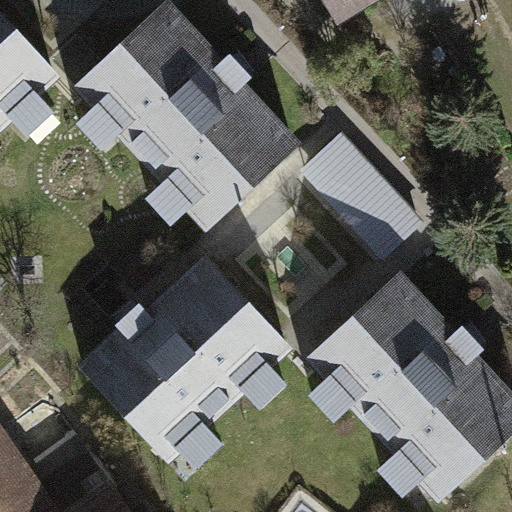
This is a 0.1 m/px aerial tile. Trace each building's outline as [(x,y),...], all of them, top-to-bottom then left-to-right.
[(376,0),(330,0),(342,20),(376,0)] [(295,140),(167,5),(88,79),(217,214),(295,140)] [(0,23),(0,124),(51,78),(0,23)] [(288,342),(203,254),(88,363),(174,452),(288,342)] [(511,433),(511,389),(395,274),(309,360),(448,498),(511,433)] [(54,511),(0,426),(0,511),(139,511),(117,476),(59,511),(54,511)]
